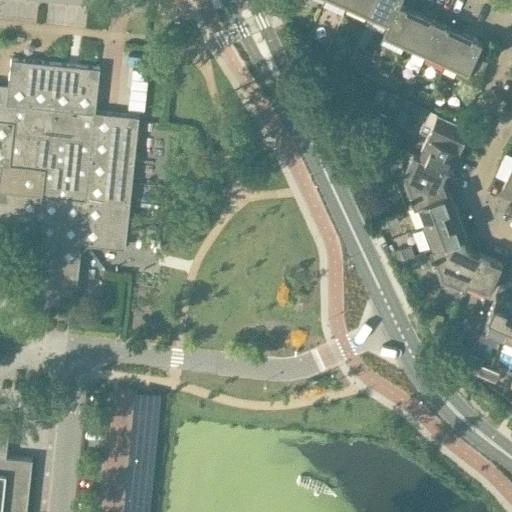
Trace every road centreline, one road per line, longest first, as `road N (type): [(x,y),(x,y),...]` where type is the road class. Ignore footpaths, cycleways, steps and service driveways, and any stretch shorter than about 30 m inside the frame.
road 1 (tertiary): [(511,458),(423,375),(241,0)]
road 2 (residential): [(511,238),(495,230),(475,184),(499,128),(492,77),(511,31)]
